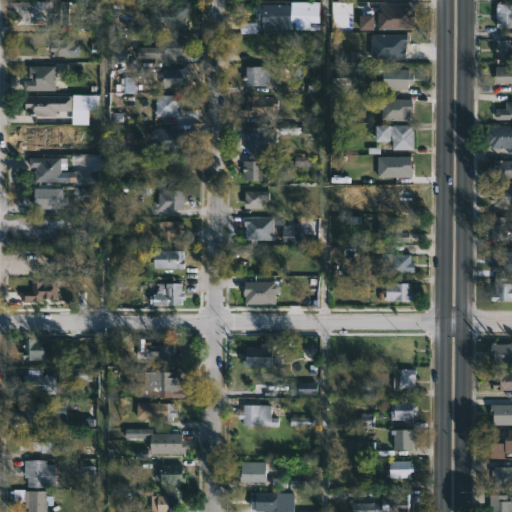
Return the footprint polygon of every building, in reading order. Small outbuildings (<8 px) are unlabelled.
[(72,2),(72,27),(56,26),(56,18),(51,18),(51,11),(37,10),(37,2),(72,2)] [(290,4),(290,29),(261,29),(261,21),(254,21),(254,3),(290,4)] [(511,28),(508,28),(494,28),(494,4),(511,4),(511,28)] [(188,9),(187,17),(191,17),(191,26),(159,26),(159,21),(155,21),(155,8),(188,9)] [(191,40),(190,48),(186,48),(186,53),(189,53),(189,60),(181,60),(181,64),(154,62),(154,59),(135,58),(135,63),(114,62),(115,49),(132,50),(132,47),(155,48),(155,38),(191,40)] [(511,60),(493,60),(493,40),(511,39),(511,49),(510,49),(511,60)] [(76,40),(76,56),(55,56),(55,52),(44,52),(44,45),(53,45),(52,40),(76,40)] [(373,66),(386,67),(387,64),(391,64),(391,67),(393,67),(393,70),(407,70),(407,74),(413,74),(412,83),(406,83),(405,89),(379,87),(379,75),(370,75),(370,73),(350,72),(351,62),(373,63),(373,66)] [(57,67),(57,91),(25,91),(25,81),(34,81),(34,78),(31,78),(31,66),(57,67)] [(265,67),(265,87),(245,87),(245,81),(240,81),(240,75),(243,75),(243,67),(265,67)] [(511,84),(509,84),(509,86),(501,86),(501,84),(493,84),(493,67),(511,67),(511,84)] [(185,88),(161,88),(161,70),(187,70),(187,88),(185,88)] [(182,96),(181,117),(158,116),(157,114),(158,95),(182,96)] [(256,96),(271,97),(271,99),(277,99),(277,108),(270,108),(270,117),(241,117),(241,106),(245,106),(245,96),(256,96)] [(75,97),(75,111),(59,111),(59,116),(39,116),(39,112),(36,112),(36,110),(25,110),(25,97),(75,97)] [(511,119),(495,119),(495,107),(505,108),(505,101),(511,100),(511,119)] [(413,130),(413,149),(392,148),(392,135),(390,135),(390,140),(374,140),(374,123),(412,124),(412,129),(413,130)] [(511,148),(488,149),(488,143),(485,143),(485,131),(489,131),(489,126),(511,125),(511,148)] [(265,126),(265,134),(271,134),(271,145),(266,145),(267,153),(242,153),(242,144),(238,144),(238,133),(248,133),(248,127),(265,126)] [(69,159),(69,172),(74,172),(74,183),(36,183),(36,171),(38,171),(38,168),(30,168),(31,158),(69,159)] [(259,160),(259,167),(269,168),(268,180),(239,179),(240,161),(246,161),(246,159),(259,160)] [(511,161),(511,180),(494,180),(494,171),(490,171),(490,161),(511,161)] [(508,187),(508,207),(490,207),(489,204),(486,204),(486,192),(492,192),(492,187),(508,187)] [(64,189),(64,199),(69,199),(69,207),(67,207),(67,209),(37,209),(37,200),(35,200),(37,189),(64,189)] [(186,190),(186,209),(160,208),(161,191),(168,191),(168,189),(186,190)] [(246,212),(238,211),(238,198),(242,198),(242,190),(266,190),(266,199),(261,199),(261,208),(247,208),(246,212)] [(271,216),(272,238),(245,239),(244,234),(241,234),(241,216),(271,216)] [(511,216),(511,231),(504,231),(504,239),(492,238),(492,216),(511,216)] [(401,229),(401,231),(409,231),(408,243),(377,243),(377,217),(403,217),(403,229),(401,229)] [(184,220),(185,238),(164,239),(164,227),(161,227),(161,220),(184,220)] [(186,251),(187,268),(157,268),(157,250),(186,250),(186,251)] [(52,271),(66,271),(66,254),(52,254),(52,271)] [(408,254),(408,260),(411,261),(411,272),(381,272),(381,259),(390,259),(388,254),(408,254)] [(60,277),(60,299),(50,299),(50,297),(46,297),(46,299),(42,299),(42,301),(27,301),(27,291),(34,291),(34,281),(44,281),(44,283),(50,283),(50,277),(60,277)] [(511,285),(511,299),(488,299),(488,292),(493,292),(492,277),(504,277),(504,282),(511,282),(511,285)] [(184,282),(184,292),(187,292),(187,299),(184,299),(184,304),(156,304),(156,302),(152,302),(152,295),(156,295),(156,292),(168,292),(168,282),(184,282)] [(408,283),(408,289),(412,289),(412,300),(384,300),(384,282),(408,283)] [(56,338),(56,359),(25,359),(25,338),(38,338),(38,340),(56,338)] [(413,341),(413,347),(415,347),(415,352),(413,352),(413,361),(397,360),(397,358),(389,358),(389,355),(381,355),(381,341),(397,343),(397,341),(413,341)] [(275,342),(275,351),(279,351),(279,365),(239,365),(239,354),(243,354),(244,346),(257,346),(257,342),(275,342)] [(510,343),(510,361),(490,361),(490,353),(488,353),(488,343),(510,343)] [(177,345),(176,360),(159,360),(159,355),(153,355),(153,345),(158,346),(158,344),(177,345)] [(504,369),(504,373),(511,373),(511,389),(489,389),(489,379),(493,379),(493,376),(491,376),(491,370),(504,369)] [(70,384),(86,384),(86,371),(70,371),(70,384)] [(176,371),(175,379),(181,380),(181,397),(147,397),(147,382),(152,382),(152,371),(176,371)] [(417,371),(399,371),(399,390),(417,390),(417,371)] [(58,393),(23,392),(23,384),(26,384),(26,375),(58,375),(58,393)] [(410,400),(410,405),(414,405),(414,415),(410,415),(410,419),(389,419),(388,400),(410,400)] [(42,425),(25,425),(25,402),(55,402),(55,418),(42,418),(42,425)] [(174,408),(174,416),(171,416),(171,420),(135,419),(136,402),(171,403),(171,408),(174,408)] [(269,412),(268,417),(276,417),(276,426),(240,426),(240,418),(235,418),(235,411),(241,411),(241,404),(269,404),(269,412)] [(510,404),(510,407),(511,407),(511,417),(510,417),(510,425),(490,425),(490,414),(488,414),(488,404),(510,404)] [(153,441),(153,430),(127,429),(127,441),(153,441)] [(410,429),(412,429),(410,435),(415,435),(415,442),(410,442),(410,449),(391,449),(391,434),(387,434),(387,429),(410,429)] [(501,458),(487,458),(487,441),(500,442),(500,436),(505,436),(505,429),(511,429),(511,453),(501,453),(501,458)] [(56,431),(56,447),(59,448),(59,444),(71,444),(70,453),(43,452),(43,450),(22,450),(22,440),(24,440),(24,433),(43,433),(43,431),(56,431)] [(183,454),(164,453),(165,433),(185,433),(185,450),(183,450),(183,454)] [(85,460),(99,460),(99,446),(85,446),(85,460)] [(46,460),(46,464),(55,464),(55,481),(46,481),(46,487),(26,487),(26,478),(23,478),(23,460),(46,460)] [(407,460),(407,465),(411,465),(411,472),(407,472),(407,477),(387,477),(387,460),(407,460)] [(263,481),(238,481),(238,461),(264,461),(263,481)] [(184,478),(184,483),(171,483),(171,480),(163,480),(163,465),(185,465),(184,478)] [(511,466),(511,474),(510,474),(510,490),(491,490),(491,476),(489,476),(489,469),(491,469),(491,466),(511,466)] [(48,491),(48,496),(54,496),(54,505),(49,505),(49,511),(30,511),(30,507),(26,507),(26,490),(48,491)] [(291,511),(247,511),(247,494),(253,494),(253,492),(292,492),(291,511)] [(177,494),(177,500),(181,500),(181,505),(177,505),(177,511),(155,511),(155,496),(177,494)] [(410,494),(409,511),(401,511),(379,511),(350,511),(350,503),(375,503),(375,505),(379,505),(379,496),(410,494)] [(505,494),(505,500),(511,500),(511,511),(487,511),(487,503),(486,503),(486,499),(487,499),(487,494),(505,494)]
